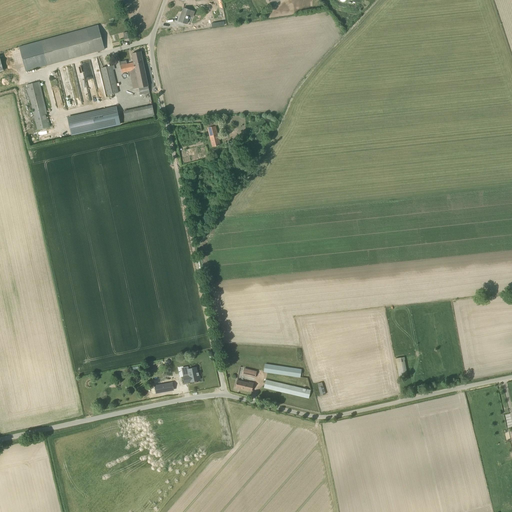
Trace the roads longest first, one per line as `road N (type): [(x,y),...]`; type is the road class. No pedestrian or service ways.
road 1 (unclassified): [(225,395),(157,63),(155,31),(166,0)]
road 2 (unclassified): [(225,395),(340,418),(511,379)]
road 3 (unclassified): [(0,439),(225,395)]
